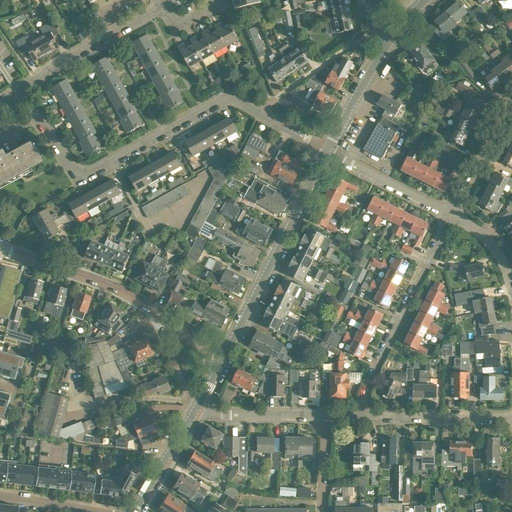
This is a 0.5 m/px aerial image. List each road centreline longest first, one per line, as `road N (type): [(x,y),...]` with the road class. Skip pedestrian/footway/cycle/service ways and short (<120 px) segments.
road 1 (residential): [(225,355),(109,286),(0,248)]
road 2 (residential): [(114,163),(221,100),(238,100),(327,151)]
road 3 (tertiary): [(225,355),(327,151)]
road 4 (residential): [(360,416),(371,375),(450,216)]
road 5 (residential): [(19,89),(164,5)]
road 6 (residential): [(511,418),(360,416)]
road 7 (residential): [(114,163),(90,176),(75,170),(19,89)]
road 8 (residential): [(450,216),(327,151)]
road 9 (residential): [(450,216),(511,99)]
road 10 (residential): [(326,416),(195,410)]
road 11 (tertiary): [(327,151),(386,43)]
